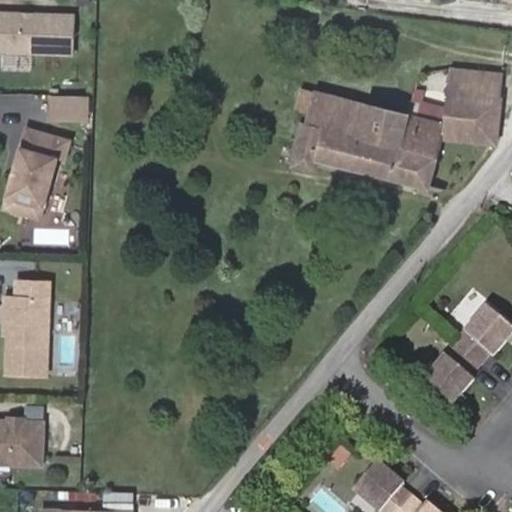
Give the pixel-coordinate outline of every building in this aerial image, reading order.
[(76,13),(0,10),(0,49),(74,53),(76,13)] [(447,96),(444,123),(409,114),(316,91),(308,126),(305,125),(296,164),(315,168),(317,158),(428,187),(441,137),(496,142),(500,99),(497,98),(500,74),(450,70),(447,96)] [(409,114),(444,123),(447,96),(418,89),(409,114)] [(57,114),(73,115),(73,97),(57,97),(57,114)] [(73,139),(27,126),(4,209),(26,215),(30,203),(46,207),(60,157),(67,160),(73,139)] [(46,207),(30,203),(26,215),(42,220),(46,207)] [(18,295),(7,295),(6,306),(2,308),(2,318),(6,321),(10,321),(7,373),(48,375),(52,282),(18,280),(18,295)] [(470,375),(481,362),(490,352),(493,355),(511,332),(511,326),(489,306),(457,343),(424,381),(451,405),(474,378),(470,375)] [(0,463),(42,465),(44,421),(0,419),(0,463)] [(437,511),(427,503),(424,507),(413,497),(401,488),(404,484),(379,462),(355,491),(379,511),(437,511)]
